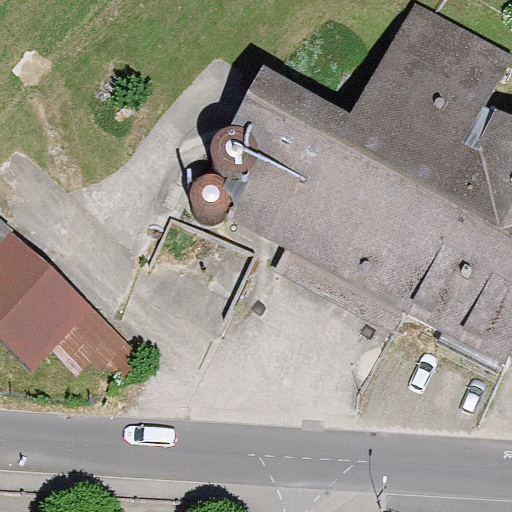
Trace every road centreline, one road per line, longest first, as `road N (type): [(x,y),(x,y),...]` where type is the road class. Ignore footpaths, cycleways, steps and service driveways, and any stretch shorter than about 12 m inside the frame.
road 1 (tertiary): [(306,457),(0,438)]
road 2 (tertiary): [(511,467),(306,457)]
